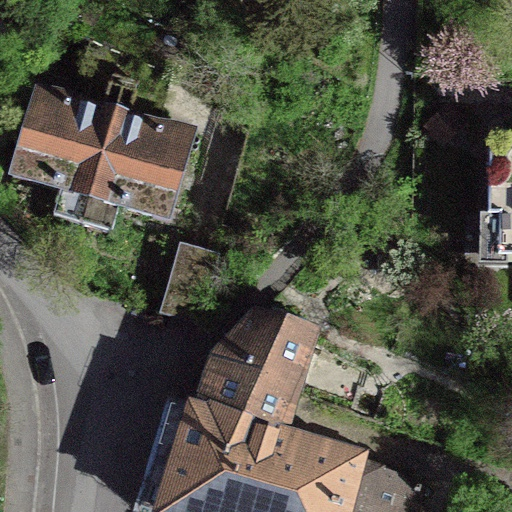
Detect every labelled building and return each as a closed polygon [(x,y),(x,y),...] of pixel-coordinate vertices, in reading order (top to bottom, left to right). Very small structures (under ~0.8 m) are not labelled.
[(91,0),(61,0),(62,34),(226,102),(231,60),(91,0)] [(11,181),(165,225),(189,143),(112,121),(35,99),(11,181)] [(316,167),(252,114),(220,231),(263,244),(316,167)] [(511,146),(487,146),(485,223),(496,224),(495,265),(511,265),(511,146)] [(159,317),(196,328),(215,262),(178,251),(159,317)] [(290,448),(280,445),(291,409),(312,339),(265,324),(254,321),(211,367),(206,384),(195,420),(170,411),(139,511),(412,511),(419,490),(380,478),(381,476),(290,448)]
